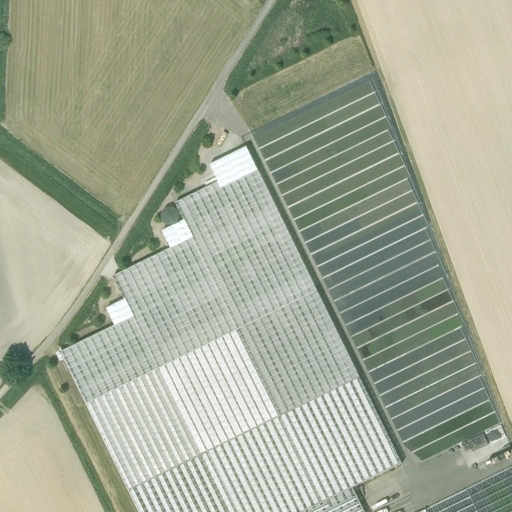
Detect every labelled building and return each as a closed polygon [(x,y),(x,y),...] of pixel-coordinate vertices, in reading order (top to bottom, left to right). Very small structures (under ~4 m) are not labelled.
[(114,328),(61,354),(140,511),(300,511),(350,487),(403,462),(248,147),(210,165),(217,184),(175,204),(183,222),(162,233),(170,250),(114,278),(124,302),(107,309),(114,328)] [(295,220),(311,254),(323,248),(321,243),(318,249),(316,251),(310,240),(323,234),(322,225),(334,231),(342,223),(337,224),(344,217),(346,218),(347,234),(352,226),(359,230),(365,228),(364,220),(357,216),(380,205),(316,209),(317,230),(322,232),(313,236),(307,230),(311,229),(314,224),(309,224),(309,219),(295,220)] [(436,459),(431,462),(440,477),(452,469),(447,461),(449,460),(445,453),(439,456),(441,460),(438,462),(436,459)] [(425,511),(511,511),(511,472),(511,470),(425,511)] [(360,511),(350,487),(300,511),(360,511)]
